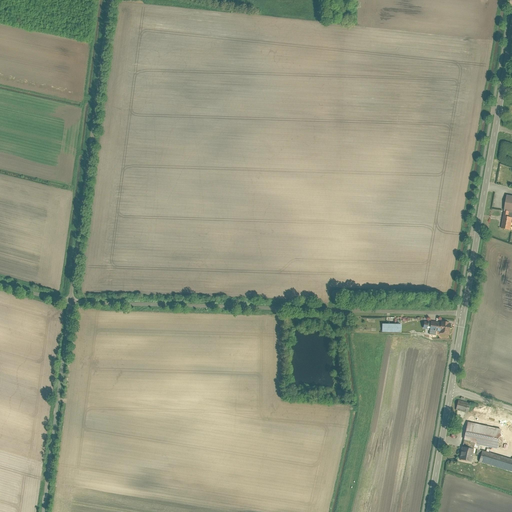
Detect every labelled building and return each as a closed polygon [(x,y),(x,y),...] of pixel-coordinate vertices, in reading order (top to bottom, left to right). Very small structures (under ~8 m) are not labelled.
[(511,196),(506,196),(503,211),(508,212),(511,212),(511,196)] [(508,212),(503,211),(500,229),(510,230),(511,218),(507,217),(508,212)] [(440,324),(423,322),(422,329),(428,329),(428,331),(439,332),(440,324)] [(448,335),(449,323),(440,322),(440,324),(439,332),(439,334),(448,335)] [(399,324),(380,324),(380,332),(399,332),(399,324)] [(468,404),(458,402),(456,411),(465,413),(468,404)] [(510,429),(511,425),(490,420),(490,421),(489,425),(501,427),(510,429)] [(472,423),(467,422),(463,441),(496,449),(501,427),(489,425),(473,421),(472,421),(472,423)] [(472,450),(461,447),(457,460),(469,463),(472,450)] [(511,460),(482,451),(479,462),(511,472),(511,460)]
